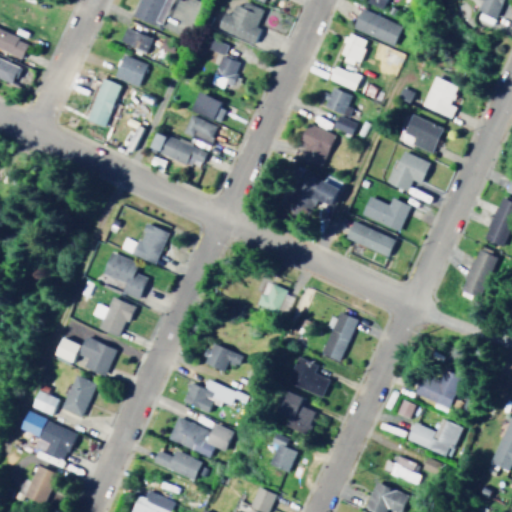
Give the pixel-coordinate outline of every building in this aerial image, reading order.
[(135,0),(129,15),(157,27),(168,0),(135,0)] [(251,43),(257,27),(253,25),(260,8),(241,0),(239,6),(232,3),(227,14),(221,11),(214,28),(251,43)] [(499,0),(478,0),(475,9),(493,16),(499,0)] [(391,44),(399,24),(357,8),(349,28),(391,44)] [(117,41),(144,51),(149,36),(123,26),(117,41)] [(0,49),(19,55),(24,38),(0,30),(0,49)] [(363,38),(344,32),(336,56),(356,63),(363,38)] [(202,46),(220,54),(225,44),(206,36),(202,46)] [(111,76),(135,86),(144,63),(120,53),(111,76)] [(238,76),(231,74),(236,60),(216,54),(208,84),(220,87),(221,82),(235,86),(238,76)] [(0,79),(8,83),(16,65),(0,58),(0,79)] [(357,74),(331,65),(326,79),(352,89),(357,74)] [(454,85),(430,75),(417,105),(446,117),(452,105),(446,103),(454,85)] [(104,125),(115,82),(97,77),(85,120),(104,125)] [(348,93),(328,85),(320,105),(340,113),(348,93)] [(216,105),(218,101),(196,91),(188,108),(216,122),(222,108),(216,105)] [(396,139),(428,153),(439,126),(407,113),(396,139)] [(214,124),(187,114),(180,134),(206,144),(214,124)] [(348,135),(353,122),(335,114),(329,127),(348,135)] [(297,143),(301,145),(297,159),(319,166),(330,131),(304,123),(297,143)] [(198,162),(203,151),(155,130),(147,148),(182,164),(186,156),(198,162)] [(384,182),(404,190),(409,178),(419,183),(428,162),(398,149),(384,182)] [(330,204),(338,185),(298,170),(285,204),(297,209),(299,203),(311,207),(314,198),(330,204)] [(358,215),(397,229),(406,203),(388,196),(385,203),(365,196),(358,215)] [(511,214),(511,206),(496,200),(479,237),(499,245),(511,214)] [(385,255),(392,238),(350,220),(343,237),(385,255)] [(166,231),(144,221),(135,242),(122,236),(117,247),(151,263),(166,231)] [(493,256),(476,247),(453,292),(469,301),(493,256)] [(135,299),(144,276),(131,271),(135,261),(107,251),(99,273),(122,282),(118,293),(135,299)] [(254,303),(274,311),(283,288),(264,280),(254,303)] [(131,304),(108,295),(104,306),(93,302),(88,313),(98,317),(94,327),(115,335),(121,320),(125,321),(131,304)] [(328,328),(317,353),(337,361),(354,318),(336,310),(333,317),(328,315),(323,326),(328,328)] [(80,365),(101,375),(113,349),(82,335),(74,353),(84,357),(80,365)] [(76,343),(59,336),(51,355),(69,362),(76,343)] [(224,363),(233,367),(238,353),(207,342),(200,362),(222,370),(224,363)] [(315,363),(295,355),(284,381),(319,396),(326,378),(311,372),(315,363)] [(419,373),(411,392),(446,407),(460,375),(441,367),(435,380),(419,373)] [(78,416),(93,383),(73,373),(57,406),(78,416)] [(201,386),(186,381),(179,401),(205,410),(208,402),(216,405),(217,400),(227,404),(230,397),(235,398),(238,391),(203,379),(201,386)] [(49,413),(53,396),(32,390),(28,408),(49,413)] [(312,410),(298,404),(301,396),(283,390),(276,410),(287,414),(282,427),(303,435),(312,410)] [(406,417),(412,403),(399,399),(393,412),(406,417)] [(31,447),(61,459),(73,431),(23,411),(16,428),(35,436),(31,447)] [(507,471),(511,459),(511,415),(511,417),(506,415),(484,470),(493,473),(496,466),(507,471)] [(230,429),(210,422),(207,429),(173,416),(164,439),(206,456),(210,446),(222,450),(230,429)] [(410,422),(403,441),(448,456),(458,425),(437,418),(433,430),(410,422)] [(294,450),(282,445),(285,437),(273,432),(269,442),(274,444),(266,463),(285,471),(294,450)] [(190,479),(198,460),(172,449),(169,455),(155,449),(150,461),(190,479)] [(409,470),(412,462),(391,453),(388,460),(382,458),(378,469),(413,483),(417,473),(409,470)] [(22,494),(42,502),(55,472),(35,464),(22,494)] [(397,511),(406,494),(372,480),(361,507),(372,511),(397,511)] [(266,511),(274,493),(255,486),(244,511),(225,511),(266,511)] [(127,511),(167,511),(172,501),(143,489),(141,496),(135,494),(127,511)]
